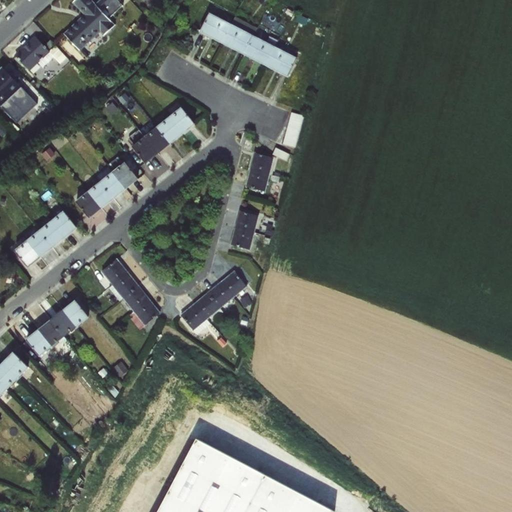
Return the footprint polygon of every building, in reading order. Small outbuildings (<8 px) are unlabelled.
[(84,14),(63,34),(80,51),(100,33),(104,36),(115,25),(109,18),(123,6),(117,0),(99,0),(96,3),(92,0),(75,0),(72,3),(84,14)] [(213,6),(209,13),(231,24),(237,27),(241,20),(213,6)] [(231,24),(209,13),(199,32),(222,43),(231,24)] [(241,20),(237,27),(253,35),(257,28),(241,20)] [(231,24),(222,43),(244,54),(253,35),(237,27),(231,24)] [(257,28),(253,35),(275,46),(279,39),(257,28)] [(253,35),(244,54),(265,66),(275,46),(253,35)] [(50,52),(48,50),(36,37),(16,56),(30,71),(38,63),(49,52),(50,52)] [(54,45),(48,50),(50,52),(49,52),(58,62),(65,56),(54,45)] [(275,46),(265,66),(287,77),(297,58),(275,46)] [(55,58),(49,52),(38,63),(43,68),(55,58)] [(0,105),(2,107),(22,88),(2,67),(0,68),(0,105)] [(98,77),(98,85),(106,86),(107,78),(98,77)] [(136,80),(128,85),(131,90),(139,85),(136,80)] [(22,88),(2,107),(16,123),(37,104),(22,88)] [(69,105),(60,109),(65,120),(74,116),(69,105)] [(181,107),(169,117),(183,135),(195,125),(181,107)] [(291,112),(283,145),(295,148),(304,116),(291,112)] [(169,117),(157,127),(171,144),(183,135),(169,117)] [(157,127),(144,137),(158,154),(171,144),(157,127)] [(158,154),(144,137),(132,147),(146,164),(158,154)] [(276,147),(272,154),(286,161),(290,154),(276,147)] [(254,152),(250,170),(270,174),(274,157),(254,152)] [(112,172),(125,162),(118,157),(108,165),(112,172)] [(270,174),(270,175),(279,177),(280,174),(273,172),(277,158),(274,157),(270,174)] [(125,162),(112,172),(126,190),(139,180),(125,162)] [(270,174),(250,170),(245,187),(265,192),(269,178),(270,175),(270,174)] [(112,172),(100,182),(114,199),(126,190),(112,172)] [(100,182),(88,191),(102,209),(114,199),(100,182)] [(102,209),(88,191),(75,201),(89,219),(102,209)] [(239,210),(235,228),(255,234),(259,215),(239,210)] [(63,211),(51,221),(66,238),(78,228),(63,211)] [(51,221),(39,230),(53,248),(66,238),(51,221)] [(255,234),(235,228),(230,245),(251,251),(255,234)] [(39,230),(27,240),(41,258),(53,248),(39,230)] [(41,258),(27,240),(14,250),(28,268),(41,258)] [(117,258),(101,271),(113,285),(128,272),(117,258)] [(113,285),(101,271),(97,275),(108,289),(109,288),(113,285)] [(235,271),(221,282),(234,298),(248,287),(235,271)] [(128,272),(113,285),(123,298),(139,285),(128,272)] [(221,282),(208,292),(221,309),(234,298),(221,282)] [(113,285),(109,288),(119,301),(123,298),(113,285)] [(139,285),(123,298),(133,311),(149,299),(139,285)] [(208,292),(194,303),(207,320),(221,309),(208,292)] [(234,298),(221,309),(223,313),(237,302),(234,298)] [(149,299),(133,311),(134,312),(145,326),(161,313),(149,299)] [(75,300),(63,310),(77,327),(89,317),(75,300)] [(207,320),(194,303),(180,315),(193,331),(194,331),(207,320)] [(63,310),(51,319),(65,337),(77,327),(63,310)] [(145,326),(134,312),(130,315),(141,329),(145,326)] [(51,319),(39,329),(53,346),(65,337),(51,319)] [(207,320),(194,331),(197,334),(210,324),(207,320)] [(53,346),(39,329),(26,339),(40,357),(53,346)] [(13,352),(2,363),(18,379),(29,367),(13,352)] [(122,362),(113,368),(119,377),(128,370),(122,362)] [(2,363),(0,364),(0,382),(7,390),(18,379),(2,363)] [(116,383),(107,391),(116,399),(123,388),(116,383)] [(55,418),(51,422),(56,428),(60,424),(55,418)] [(87,432),(80,438),(85,443),(92,437),(87,432)] [(328,511),(331,506),(195,434),(153,511),(328,511)]
